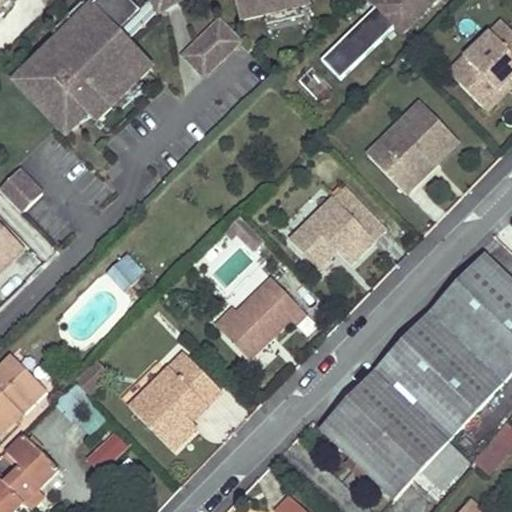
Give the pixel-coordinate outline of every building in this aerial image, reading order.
[(13,81),(54,124),(78,101),(88,112),(95,120),(108,107),(136,80),(149,67),(126,43),(117,34),(139,12),(128,0),(98,0),(89,9),(58,38),(13,81)] [(152,0),(139,12),(117,34),(126,43),(160,10),(178,0),(152,0)] [(237,0),(242,20),(262,16),(300,8),(307,7),(305,0),(237,0)] [(365,0),(375,10),(320,64),(338,83),(394,29),(399,35),(429,5),(424,0),(365,0)] [(52,33),(58,38),(89,9),(83,3),(52,33)] [(300,8),(262,16),(264,24),(302,16),(300,8)] [(217,21),(181,56),(201,77),(238,42),(217,21)] [(511,31),(504,23),(467,60),(472,65),(455,82),(488,114),(505,98),(499,92),(511,78),(511,31)] [(472,65),(467,60),(450,77),(455,82),(472,65)] [(511,78),(499,92),(505,98),(511,90),(511,78)] [(142,86),(136,80),(108,107),(113,113),(142,86)] [(88,112),(78,101),(54,124),(64,135),(88,112)] [(461,145),(420,104),(389,136),(398,145),(377,166),(408,198),(422,184),(417,179),(436,160),(441,165),(461,145)] [(398,145),(389,136),(368,156),(377,166),(398,145)] [(422,184),(441,165),(436,160),(417,179),(422,184)] [(16,167),(0,183),(0,192),(19,211),(39,191),(16,167)] [(345,189),(291,242),(315,269),(330,254),(325,250),(330,244),(335,249),(348,263),(372,239),(351,218),(363,206),(345,189)] [(363,206),(351,218),(372,239),(384,226),(363,206)] [(262,240),(241,219),(232,229),(239,235),(252,249),(262,240)] [(0,223),(0,257),(5,253),(10,258),(22,246),(0,223)] [(232,229),(227,233),(234,240),(239,235),(232,229)] [(252,249),(256,253),(265,244),(262,240),(252,249)] [(330,244),(325,250),(330,254),(335,249),(330,244)] [(0,267),(10,258),(5,253),(0,257),(0,267)] [(110,274),(128,292),(147,273),(129,255),(110,274)] [(511,376),(511,280),(486,256),(375,375),(448,443),(511,376)] [(310,315),(275,280),(240,316),(221,334),(252,365),(292,323),(297,328),(310,315)] [(215,328),(221,334),(240,316),(234,310),(215,328)] [(226,395),(189,357),(135,410),(177,454),(203,428),(197,423),(192,417),(207,402),(213,407),(226,395)] [(45,394),(11,361),(0,371),(0,439),(0,440),(45,394)] [(100,361),(96,365),(111,379),(114,376),(100,361)] [(96,365),(79,383),(93,397),(111,379),(96,365)] [(448,443),(375,375),(322,431),(353,460),(363,469),(395,499),(420,473),(448,443)] [(96,404),(79,387),(61,405),(78,422),(96,404)] [(192,417),(197,423),(213,407),(207,402),(192,417)] [(489,477),(511,452),(511,427),(508,424),(473,461),(489,477)] [(88,460),(103,475),(129,448),(114,434),(88,460)] [(6,487),(0,480),(0,511),(18,511),(25,506),(38,493),(58,473),(25,439),(9,455),(24,470),(6,487)] [(442,494),(470,464),(448,443),(420,473),(442,494)] [(358,474),(363,469),(353,460),(349,465),(358,474)] [(45,499),(38,493),(25,506),(31,511),(45,499)]
